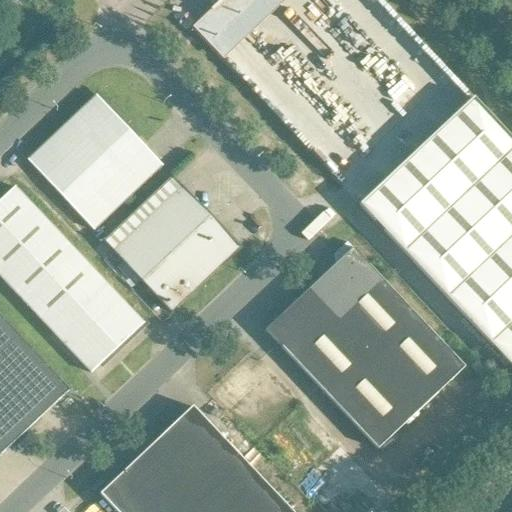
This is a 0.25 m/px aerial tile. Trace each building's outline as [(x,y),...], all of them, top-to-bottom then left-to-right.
[(197,26),(193,30),(222,60),(238,45),(263,22),(285,2),(282,0),(225,0),(209,15),(197,26)] [(9,23),(21,11),(14,3),(2,15),(9,23)] [(96,97),(28,161),(94,231),(162,166),(96,97)] [(511,140),(473,99),(457,114),(418,151),(376,190),(359,206),(492,347),(511,368),(511,140)] [(171,313),(239,248),(172,177),(103,242),(123,262),(140,280),(171,313)] [(0,277),(91,374),(143,324),(15,188),(0,201),(0,277)] [(465,368),(372,269),(347,243),(335,254),(333,256),(335,265),(265,331),(378,450),(465,368)] [(123,262),(116,269),(127,281),(124,283),(130,290),(140,280),(123,262)] [(0,455),(69,391),(0,317),(0,455)] [(470,401),(505,437),(511,430),(511,402),(492,381),(470,401)] [(100,495),(115,511),(291,511),(192,407),(100,495)] [(460,451),(451,460),(464,474),(473,465),(460,451)]
